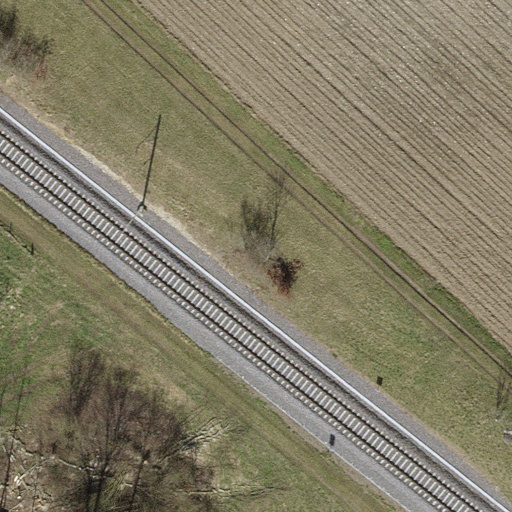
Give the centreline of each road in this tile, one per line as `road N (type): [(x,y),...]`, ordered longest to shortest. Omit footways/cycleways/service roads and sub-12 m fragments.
road 1 (track): [(0,209),(380,511)]
road 2 (track): [(158,0),(511,323)]
